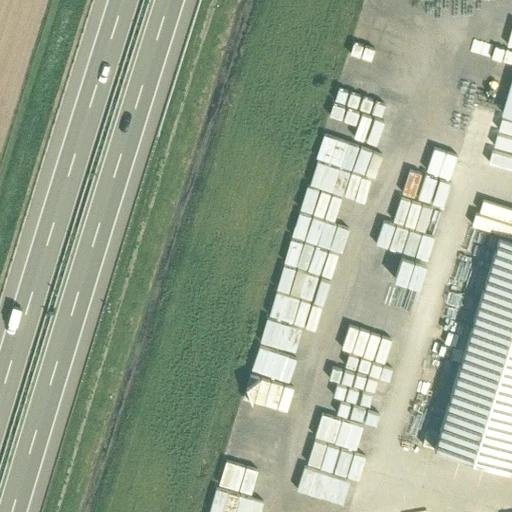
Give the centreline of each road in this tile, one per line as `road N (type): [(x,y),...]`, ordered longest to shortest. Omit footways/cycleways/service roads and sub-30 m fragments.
road 1 (motorway): [(12,511),(169,0)]
road 2 (motorway): [(126,0),(0,408)]
